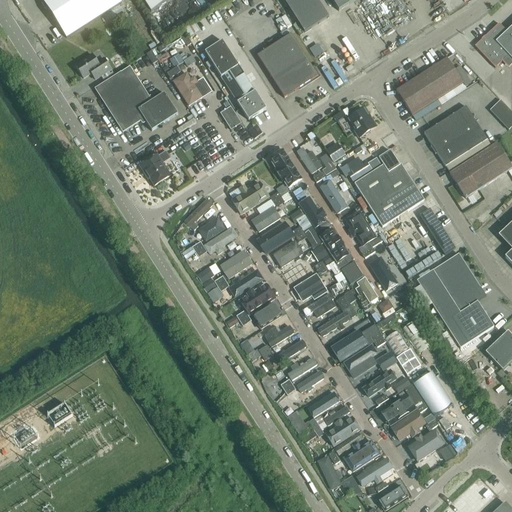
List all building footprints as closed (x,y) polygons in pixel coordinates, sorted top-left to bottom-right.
[(47,9),(66,39),(121,4),(118,0),(39,0),(45,10),(47,9)] [(123,0),(128,9),(133,6),(129,0),(123,0)] [(170,0),(142,0),(151,13),(170,0)] [(316,0),(282,0),(304,34),(328,18),(316,0)] [(356,0),(330,0),(338,12),(356,0)] [(511,26),(506,32),(499,24),(474,47),(495,69),(508,56),(511,60),(511,26)] [(318,77),(291,35),(257,57),(284,99),(318,77)] [(266,110),(238,67),(222,42),(205,53),(248,121),(266,110)] [(166,50),(155,56),(159,63),(170,57),(166,50)] [(99,77),(111,70),(104,59),(97,64),(92,56),(75,66),(83,79),(96,71),(99,77)] [(421,75),(438,100),(463,84),(446,59),(421,75)] [(95,90),(123,133),(123,134),(131,128),(140,122),(142,125),(143,125),(144,124),(146,123),(150,130),(151,132),(178,115),(164,94),(152,102),(130,67),(95,90)] [(203,99),(195,86),(199,84),(194,77),(191,79),(187,73),(172,83),(188,108),(203,99)] [(438,100),(421,75),(396,91),(412,116),(438,100)] [(424,134),(445,168),(487,141),(466,107),(424,134)] [(221,110),(230,124),(238,120),(232,111),(229,113),(225,108),(221,110)] [(377,127),(371,118),(369,119),(363,110),(348,120),(355,131),(354,132),(359,139),(377,127)] [(314,137),(308,141),(315,152),(322,148),(314,137)] [(332,140),(324,147),(328,152),(336,145),(332,140)] [(187,142),(182,145),(186,151),(191,147),(187,142)] [(449,174),(465,199),(511,169),(511,168),(496,144),(449,174)] [(332,160),(343,153),(338,145),(327,152),(332,160)] [(303,150),(297,154),(311,176),(322,169),(311,154),(307,157),(303,150)] [(303,182),(283,151),(267,160),(287,191),(303,182)] [(401,165),(399,166),(390,151),(378,159),(383,166),(354,185),(382,228),(424,201),(401,165)] [(166,152),(158,157),(157,156),(140,167),(145,176),(147,176),(154,187),(170,177),(162,164),(170,159),(166,152)] [(345,170),(348,175),(348,176),(353,183),(370,171),(366,164),(362,166),(358,161),(348,167),(349,168),(345,170)] [(325,178),(322,173),(313,178),(317,184),(325,178)] [(267,191),(272,188),(268,181),(263,183),(267,191)] [(337,217),(347,210),(330,183),(319,190),(337,217)] [(231,201),(242,218),(269,201),(258,184),(247,191),(245,188),(238,192),(240,195),(231,201)] [(306,195),(304,191),(301,188),(294,193),(296,196),(298,200),(306,195)] [(272,204),(281,198),(278,193),(269,198),(272,204)] [(359,195),(354,198),(362,209),(367,206),(359,195)] [(284,203),(281,198),(272,204),(276,209),(284,203)] [(323,221),(327,218),(321,209),(318,211),(309,198),(298,206),(316,232),(326,225),(323,221)] [(207,200),(183,223),(189,229),(213,206),(207,200)] [(280,221),(273,209),(249,224),(256,235),(280,221)] [(300,211),(299,210),(289,217),(295,225),(297,223),(300,227),(291,233),(294,238),(311,228),(300,211)] [(376,241),(359,214),(344,224),(361,251),(376,241)] [(217,221),(196,234),(204,246),(225,233),(217,221)] [(322,245),(311,228),(294,238),(298,243),(306,238),(314,250),(322,245)] [(216,258),(224,254),(222,250),(237,240),(231,231),(203,248),(207,253),(210,258),(214,256),(216,258)] [(293,239),(289,233),(276,240),(272,234),(259,242),(266,255),(293,239)] [(342,247),(333,234),(324,239),(333,253),(342,247)] [(195,253),(203,248),(200,243),(192,248),(195,253)] [(280,271),(304,256),(295,243),(271,257),(280,271)] [(203,248),(195,253),(198,259),(207,253),(203,248)] [(375,253),(372,249),(362,255),(365,259),(375,253)] [(226,281),(251,265),(243,253),(218,269),(226,281)] [(458,255),(433,271),(416,282),(460,350),(494,328),(477,303),(486,297),(458,255)] [(321,261),(322,262),(313,267),(317,273),(333,262),(329,256),(321,261)] [(191,257),(186,260),(194,274),(199,271),(191,257)] [(345,259),(336,265),(339,270),(348,264),(345,259)] [(389,289),(397,285),(381,260),(374,265),(389,289)] [(333,262),(317,273),(320,278),(331,271),(335,277),(341,274),(333,262)] [(286,283),(297,277),(300,282),(311,275),(303,263),(281,276),(286,283)] [(207,270),(196,277),(201,284),(212,278),(207,270)] [(231,284),(233,288),(227,292),(233,301),(263,284),(256,273),(239,283),(237,280),(231,284)] [(372,300),(354,274),(347,278),(365,305),(372,300)] [(217,288),(226,283),(222,277),(214,283),(217,288)] [(302,303),(324,290),(316,277),(295,291),(302,303)] [(207,292),(216,287),(211,280),(203,285),(207,292)] [(229,288),(226,283),(217,288),(220,293),(229,288)] [(336,308),(331,300),(340,294),(335,286),(321,296),(323,299),(303,313),(308,320),(313,317),(316,322),(336,308)] [(250,318),(275,302),(266,288),(254,295),(251,291),(244,296),(247,300),(241,303),(250,318)] [(213,289),(207,294),(206,295),(210,299),(215,305),(222,300),(214,290),(213,289)] [(344,296),(335,302),(339,307),(355,296),(352,291),(344,296)] [(358,300),(355,296),(339,307),(342,312),(351,307),(350,305),(358,300)] [(383,316),(395,309),(389,300),(377,307),(383,316)] [(254,326),(258,332),(280,318),(275,311),(264,318),(262,315),(255,319),(258,323),(254,326)] [(239,322),(248,317),(244,312),(236,317),(239,322)] [(378,322),(381,320),(376,312),(373,315),(378,322)] [(349,321),(345,314),(315,332),(320,339),(349,321)] [(397,319),(395,315),(380,324),(382,329),(397,319)] [(251,322),(248,317),(239,322),(243,328),(251,322)] [(234,318),(225,324),(228,330),(237,324),(234,318)] [(429,348),(413,323),(402,330),(418,355),(429,348)] [(369,334),(376,329),(373,324),(366,329),(369,334)] [(270,350),(294,335),(289,328),(279,334),(275,329),(266,334),(270,340),(265,342),(270,350)] [(396,359),(408,351),(397,332),(384,340),(396,359)] [(511,362),(511,337),(507,332),(485,353),(502,372),(511,362)] [(374,343),(382,338),(379,333),(371,338),(374,343)] [(386,343),(382,338),(374,343),(377,349),(386,343)] [(341,364),(362,351),(356,342),(353,344),(350,340),(343,344),(346,348),(336,355),(341,364)] [(277,369),(306,350),(301,342),(272,362),(277,369)] [(261,357),(270,351),(267,346),(258,352),(261,357)] [(343,365),(349,375),(365,365),(366,368),(374,364),(372,361),(379,357),(373,347),(343,365)] [(260,357),(256,351),(248,356),(252,363),(260,357)] [(270,351),(261,357),(265,362),(273,357),(270,351)] [(391,371),(398,366),(396,363),(397,363),(392,356),(391,357),(390,355),(383,359),(383,358),(380,360),(382,363),(379,365),(383,372),(389,368),(391,371)] [(287,377),(292,385),(318,368),(313,360),(287,377)] [(261,367),(265,374),(274,368),(269,362),(261,367)] [(491,370),(482,379),(491,388),(500,379),(491,370)] [(301,398),(325,382),(320,373),(295,389),(301,398)] [(436,418),(454,407),(432,374),(414,385),(436,418)] [(362,394),(368,402),(384,391),(386,395),(393,390),(391,386),(396,383),(391,375),(362,394)] [(276,382),(273,376),(264,382),(268,387),(276,382)] [(398,394),(411,386),(406,378),(393,386),(398,394)] [(284,391),(292,386),(289,381),(280,386),(284,391)] [(292,386),(284,391),(287,397),(296,391),(292,386)] [(406,389),(417,407),(423,404),(411,386),(406,389)] [(319,412),(338,399),(333,392),(302,412),(307,419),(312,416),(316,421),(323,417),(319,412)] [(386,396),(375,402),(378,407),(389,400),(386,396)] [(54,429),(73,420),(63,400),(44,409),(54,429)] [(415,412),(409,402),(404,405),(401,401),(391,408),(393,412),(382,419),(389,430),(415,412)] [(416,409),(420,415),(428,409),(425,404),(416,409)] [(340,422),(349,415),(345,409),(323,422),(327,429),(333,426),(340,422)] [(398,445),(408,438),(411,442),(419,437),(416,433),(425,427),(416,415),(390,432),(398,445)] [(324,438),(333,452),(362,433),(353,419),(342,426),(340,422),(333,426),(335,430),(324,438)] [(312,429),(317,425),(314,420),(308,424),(312,429)] [(426,427),(429,432),(438,427),(435,421),(426,427)] [(20,451),(38,443),(30,423),(12,430),(20,451)] [(317,425),(312,429),(315,434),(321,430),(317,425)] [(315,437),(310,430),(309,429),(299,437),(304,445),(315,437)] [(321,430),(315,434),(318,439),(324,435),(321,430)] [(415,465),(443,448),(434,433),(421,441),(419,438),(413,442),(415,445),(406,451),(415,465)] [(351,474),(379,457),(372,446),(344,463),(351,474)] [(340,463),(333,453),(329,456),(335,466),(340,463)] [(379,480),(393,471),(386,461),(356,481),(362,491),(373,484),(376,489),(382,485),(379,480)] [(426,466),(430,471),(436,467),(433,462),(426,466)] [(479,472),(437,507),(441,511),(440,511),(477,511),(498,495),(479,472)] [(388,486),(386,483),(375,490),(377,493),(388,486)] [(384,508),(404,495),(398,486),(378,499),(384,508)]
